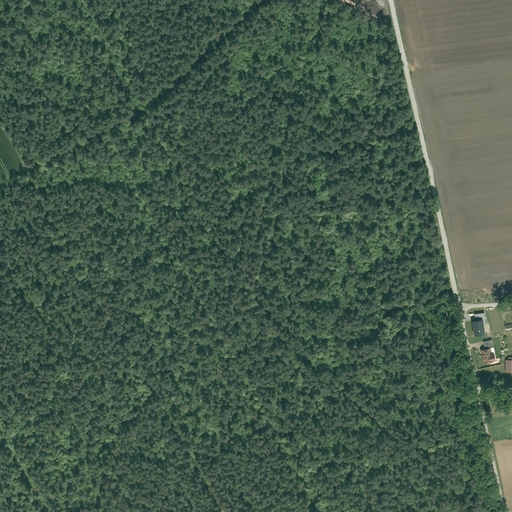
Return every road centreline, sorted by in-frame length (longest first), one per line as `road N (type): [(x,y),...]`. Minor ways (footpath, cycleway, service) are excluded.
road 1 (track): [(459,307),(392,0)]
road 2 (residential): [(506,511),(459,307)]
